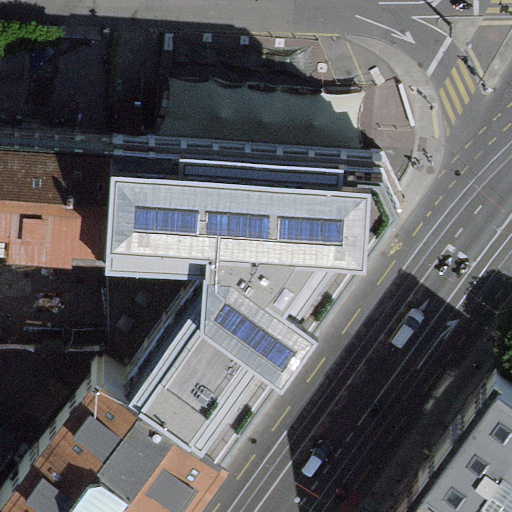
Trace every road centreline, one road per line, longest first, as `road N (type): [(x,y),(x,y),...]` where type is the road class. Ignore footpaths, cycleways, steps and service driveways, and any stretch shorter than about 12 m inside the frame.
road 1 (residential): [(338,0),(411,36),(441,59),(456,84),(474,153),(460,261)]
road 2 (secondary): [(319,457),(460,261)]
